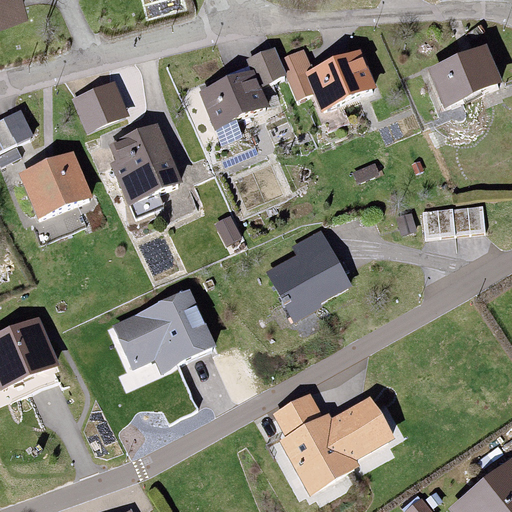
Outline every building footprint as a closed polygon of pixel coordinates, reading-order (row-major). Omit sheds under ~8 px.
[(0,0),(0,10),(23,5),(21,0),(0,0)] [(489,46),(429,72),(445,108),(505,82),(489,46)] [(259,87),(261,93),(286,84),(274,55),(263,59),(252,64),(255,74),(259,87)] [(310,77),(324,112),(376,91),(361,56),(310,77)] [(298,60),(283,66),(300,107),(315,101),(298,60)] [(259,87),(255,74),(198,94),(210,128),(267,109),(261,93),(259,87)] [(117,88),(76,101),(87,136),(128,123),(117,88)] [(0,160),(19,151),(5,122),(0,123),(0,160)] [(156,129),(105,148),(129,210),(180,190),(156,129)] [(23,174),(39,217),(87,200),(71,157),(23,174)] [(478,210),(419,211),(420,238),(478,236),(478,210)] [(414,219),(398,222),(402,243),(418,241),(414,219)] [(299,260),(267,276),(294,331),(317,320),(312,309),(350,291),(323,236),(294,250),(299,260)] [(191,298),(111,330),(130,376),(155,366),(162,385),(217,363),(191,298)] [(56,378),(37,332),(0,346),(0,394),(2,399),(56,378)] [(189,402),(161,414),(169,431),(197,418),(189,402)] [(272,424),(283,444),(274,449),(307,505),(357,477),(354,470),(395,447),(371,405),(333,426),(328,419),(322,423),(310,402),(272,424)] [(511,511),(511,466),(452,511),(511,511)]
